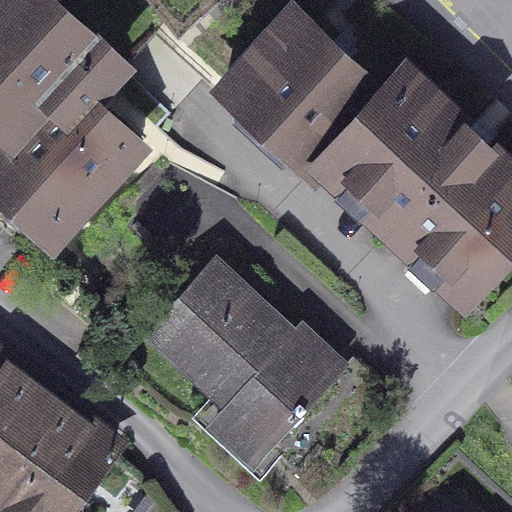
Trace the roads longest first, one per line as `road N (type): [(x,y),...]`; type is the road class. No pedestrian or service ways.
road 1 (unknown): [(447,409),(150,71)]
road 2 (residential): [(0,315),(239,511)]
road 3 (residential): [(345,511),(511,344)]
road 4 (residential): [(511,93),(416,0)]
